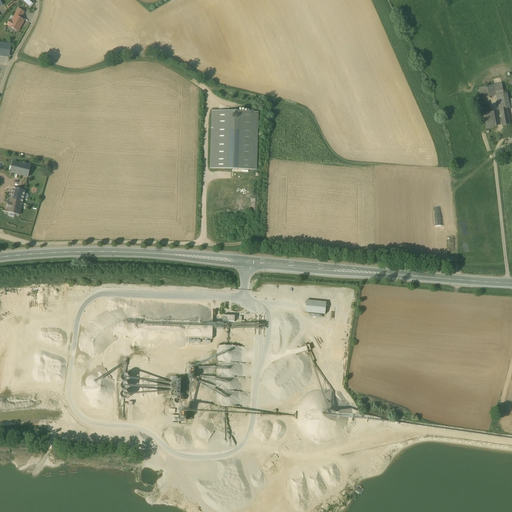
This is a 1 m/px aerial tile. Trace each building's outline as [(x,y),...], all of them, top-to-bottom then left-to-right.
[(24,12),(18,9),(14,16),(15,17),(15,16),(20,19),(24,12)] [(20,19),(15,16),(15,17),(12,22),(10,21),(7,25),(10,26),(10,27),(18,31),(24,21),(20,19)] [(11,45),(0,43),(0,53),(9,55),(11,45)] [(502,84),(494,86),(496,96),(504,94),(502,84)] [(488,87),(478,89),(479,96),(489,94),(488,87)] [(507,94),(498,96),(500,110),(507,109),(510,108),(508,100),(507,94)] [(507,109),(500,110),(503,126),(510,125),(507,109)] [(258,170),(260,112),(212,110),(211,148),(217,148),(217,156),(215,156),(214,164),(215,164),(215,169),(258,170)] [(491,113),(483,114),(486,129),(494,128),(491,113)] [(26,166),(13,163),(10,173),(28,177),(31,165),(26,164),(26,166)] [(25,192),(13,189),(8,212),(19,215),(25,192)] [(325,304),(306,302),(305,313),(324,315),(325,304)] [(220,315),(220,321),(239,322),(239,312),(235,312),(235,315),(220,315)]
